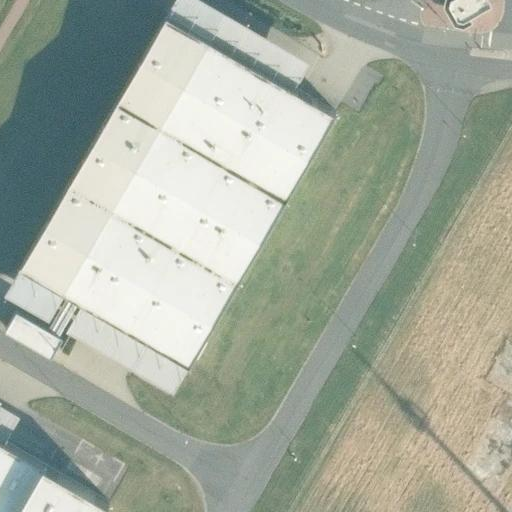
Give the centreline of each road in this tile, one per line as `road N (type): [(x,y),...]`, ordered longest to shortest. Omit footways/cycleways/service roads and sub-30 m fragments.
road 1 (residential): [(250,485),(427,179),(444,131),(451,58)]
road 2 (residential): [(0,342),(250,485)]
